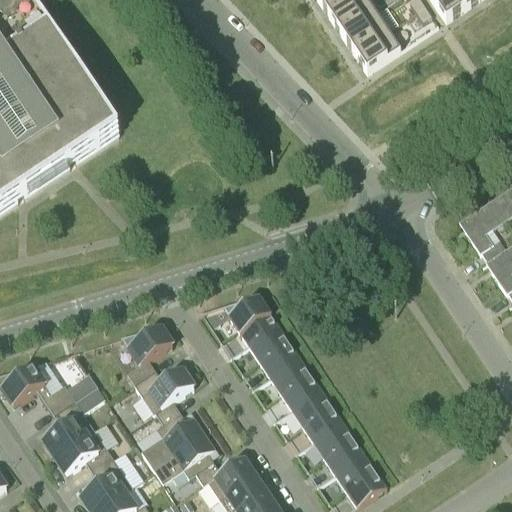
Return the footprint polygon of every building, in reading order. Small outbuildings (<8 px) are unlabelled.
[(25,0),(0,0),(0,220),(16,210),(119,142),(25,0)] [(327,0),(319,6),(331,24),(364,2),(365,3),(368,0),(327,0)] [(428,0),(446,27),(465,14),(455,0),(428,0)] [(481,0),(455,0),(465,14),(483,2),(481,0)] [(364,2),(331,24),(342,42),(376,20),(365,3),(364,2)] [(419,3),(410,9),(416,19),(425,13),(419,3)] [(425,13),(416,19),(423,29),(432,23),(425,13)] [(376,20),(342,42),(354,60),(388,38),(376,20)] [(388,38),(354,60),(367,79),(400,57),(399,55),(388,38)] [(487,267),(506,254),(500,246),(493,250),(486,239),(511,222),(511,206),(506,197),(459,228),(481,260),(482,259),(487,267)] [(511,303),(511,250),(506,254),(487,267),(486,268),(507,300),(509,299),(511,303)] [(249,352),(279,333),(259,303),(223,314),(230,323),(228,324),(229,325),(230,324),(241,341),(240,341),(241,343),(242,342),(249,352)] [(135,393),(156,379),(149,369),(173,353),(161,335),(162,334),(161,333),(121,345),(122,347),(123,346),(140,373),(127,381),(135,393)] [(271,385),(300,365),(279,333),(249,352),(271,385)] [(292,417),(322,397),(300,365),(271,385),(292,417)] [(55,423),(76,409),(88,401),(81,390),(68,398),(65,393),(52,401),(33,374),(34,374),(34,372),(0,382),(0,392),(14,414),(38,398),(55,423)] [(154,422),(173,409),(194,395),(182,377),(163,389),(156,379),(135,393),(154,422)] [(314,449),(344,429),(322,397),(292,417),(314,449)] [(55,464),(95,438),(76,409),(55,423),(62,434),(43,447),(55,464)] [(156,473),(202,441),(192,425),(186,429),(173,409),(154,422),(162,433),(157,437),(162,445),(145,457),(156,473)] [(97,435),(111,457),(133,443),(119,421),(97,435)] [(336,481),(365,462),(344,429),(314,449),(336,481)] [(93,480),(114,466),(95,438),(55,464),(67,482),(86,470),(93,480)] [(208,490),(221,481),(208,461),(213,458),(202,441),(156,473),(167,489),(184,477),(189,486),(196,481),(204,493),(205,493),(205,492),(208,490)] [(361,511),(387,495),(385,492),(365,462),(336,481),(356,511),(361,511)] [(106,511),(128,498),(129,498),(133,495),(114,466),(93,480),(100,491),(81,503),(87,511),(106,511)] [(208,490),(220,507),(255,483),(244,466),(221,481),(208,490)] [(220,507),(223,511),(248,511),(266,500),(255,483),(220,507)] [(137,511),(129,498),(128,498),(106,511),(137,511)] [(248,511),(274,511),(266,500),(248,511)]
